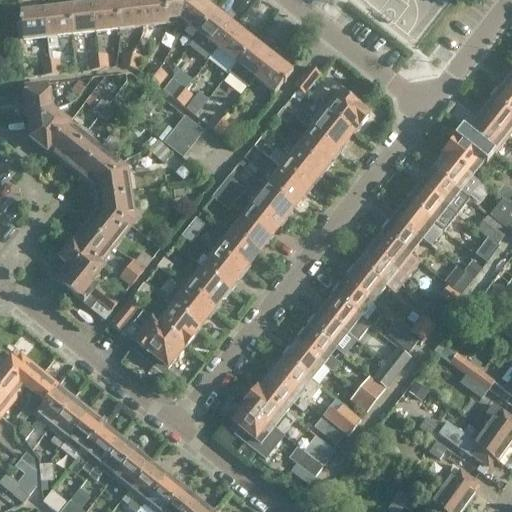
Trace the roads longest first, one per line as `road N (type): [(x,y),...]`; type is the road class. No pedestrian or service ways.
road 1 (residential): [(175,427),(424,109)]
road 2 (residential): [(175,427),(0,289)]
road 3 (residential): [(424,109),(285,0)]
road 4 (residential): [(424,109),(511,0)]
road 5 (residential): [(283,511),(175,427)]
